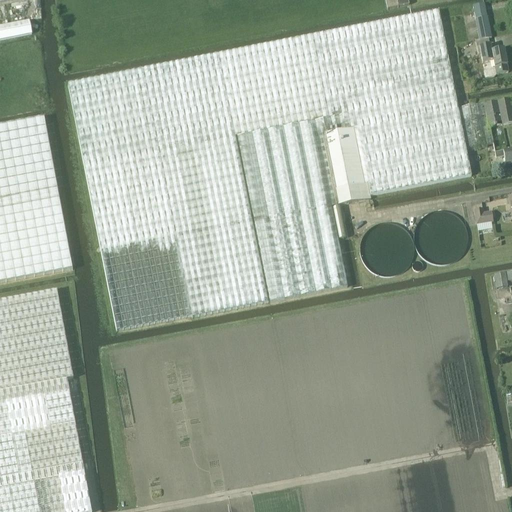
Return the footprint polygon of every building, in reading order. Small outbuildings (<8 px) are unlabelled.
[(384,0),(387,10),(409,6),(407,0),(384,0)] [(485,5),(473,7),(475,17),(476,20),(480,41),(492,39),(487,17),(486,14),(485,5)] [(328,137),(355,132),(368,201),(472,181),(467,150),(494,145),(490,128),(511,123),(511,111),(510,100),(484,105),(457,110),(438,12),(324,34),(143,71),(67,85),(116,332),(191,318),(347,288),(338,240),(347,238),(347,237),(341,206),(328,137)] [(30,21),(0,27),(0,40),(32,35),(30,21)] [(504,50),(491,52),(490,46),(478,48),(479,55),(482,55),(484,64),(494,62),(496,76),(508,73),(504,50)] [(0,128),(0,284),(65,272),(71,271),(58,199),(43,121),(0,128)] [(341,206),(368,201),(355,132),(328,137),(341,206)] [(505,166),(511,164),(511,150),(495,154),(496,160),(504,158),(505,166)] [(483,210),(474,211),(476,226),(493,224),(492,212),(483,214),(483,210)] [(464,254),(467,244),(467,233),(463,224),(455,216),(445,212),(434,213),(425,217),(417,225),(414,235),(414,245),(418,255),(426,262),(436,266),(447,266),(456,261),(464,254)] [(413,260),(415,250),(413,240),(407,232),(399,226),(390,223),(379,224),(370,228),(363,236),(360,245),(360,256),(363,265),(370,272),(379,277),(390,278),(399,275),(407,269),(413,260)] [(508,288),(507,282),(506,274),(494,276),(496,290),(508,288)] [(0,404),(69,393),(67,381),(73,380),(57,292),(0,302),(0,404)] [(0,511),(90,511),(69,393),(0,404),(0,511)]
